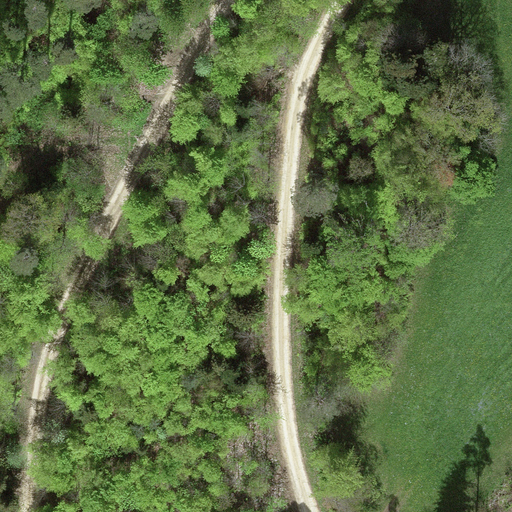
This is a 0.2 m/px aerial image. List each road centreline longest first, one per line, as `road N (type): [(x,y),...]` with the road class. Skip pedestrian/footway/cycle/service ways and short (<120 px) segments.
road 1 (track): [(24,511),(40,352),(229,0)]
road 2 (track): [(342,0),(311,57),(289,172),(282,374),(312,511)]
